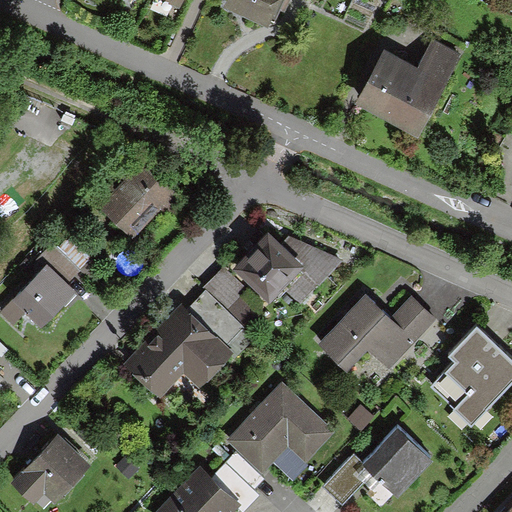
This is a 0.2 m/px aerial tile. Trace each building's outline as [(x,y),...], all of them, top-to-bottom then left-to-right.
[(226,0),(224,5),(271,25),(282,0),(226,0)] [(386,45),(359,98),(421,129),(461,51),(433,37),(420,62),(386,45)] [(166,196),(138,169),(100,208),(128,235),(166,196)] [(295,270),(264,241),(236,270),(267,300),(295,270)] [(67,293),(44,272),(16,301),(39,323),(67,293)] [(386,323),(361,301),(322,346),(346,366),(365,344),(390,365),(428,322),(404,302),(386,323)] [(222,352),(178,310),(126,364),(155,392),(177,369),(192,383),(222,352)] [(511,375),(511,365),(476,335),(433,385),(473,420),(511,375)] [(282,375),(228,428),(263,461),(289,434),(308,454),(336,425),(282,375)] [(49,420),(5,465),(47,505),(91,461),(49,420)] [(399,422),(365,459),(400,492),(434,455),(399,422)] [(352,453),(323,482),(343,501),(371,472),(352,453)] [(202,464),(153,511),(221,511),(236,498),(202,464)] [(511,511),(511,497),(498,511),(511,511)]
